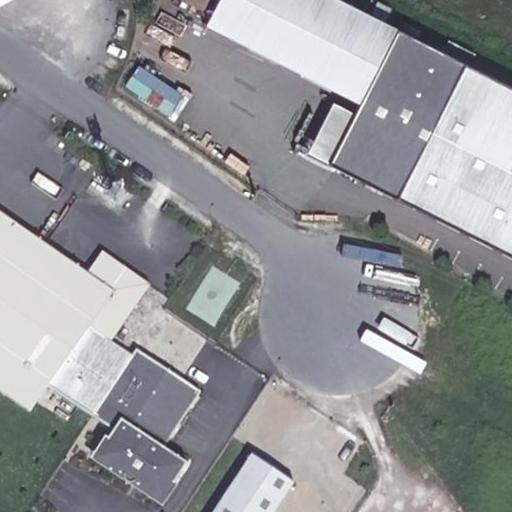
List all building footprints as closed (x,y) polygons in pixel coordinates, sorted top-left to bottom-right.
[(183,0),(203,10),(208,0),(183,0)] [(310,150),(332,160),(397,26),(343,0),(219,0),(207,26),(340,89),(310,150)] [(511,82),(397,26),(332,160),(511,247),(511,82)] [(105,254),(89,276),(0,214),(0,395),(30,417),(49,390),(97,424),(137,359),(113,345),(154,288),(105,254)] [(147,486),(173,503),(196,465),(173,451),(206,393),(141,352),(137,359),(97,424),(114,436),(100,458),(133,477),(133,485),(133,490),(140,488),(147,486)] [(225,511),(285,511),(305,481),(261,454),(225,511)] [(133,477),(100,458),(97,462),(133,485),(133,477)] [(147,486),(140,488),(170,507),(173,503),(147,486)]
